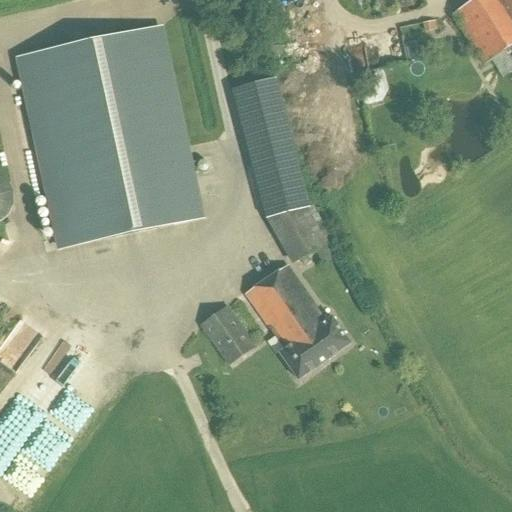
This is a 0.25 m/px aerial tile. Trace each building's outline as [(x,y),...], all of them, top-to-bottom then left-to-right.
[(511,0),(478,0),(453,16),(484,66),(506,52),(508,56),(511,52),(511,0)] [(436,30),(434,22),(421,24),(423,33),(436,30)] [(61,250),(200,220),(159,30),(20,60),(61,250)] [(332,243),(307,198),(276,80),(233,91),(267,220),(293,265),(332,243)] [(0,222),(1,223),(3,222),(4,220),(6,219),(8,218),(9,216),(11,214),(12,212),(13,210),(14,208),(14,206),(15,204),(15,202),(15,200),(15,198),(15,196),(14,193),(14,191),(13,189),(12,187),(11,186),(9,184),(8,182),(4,179),(3,178),(0,176),(0,222)] [(326,322),(288,268),(246,296),(285,351),(279,354),(298,381),(350,345),(332,318),(326,322)] [(126,338),(142,319),(104,287),(88,306),(126,338)] [(226,367),(256,347),(228,308),(199,327),(226,367)] [(114,335),(105,344),(126,366),(135,357),(114,335)]
